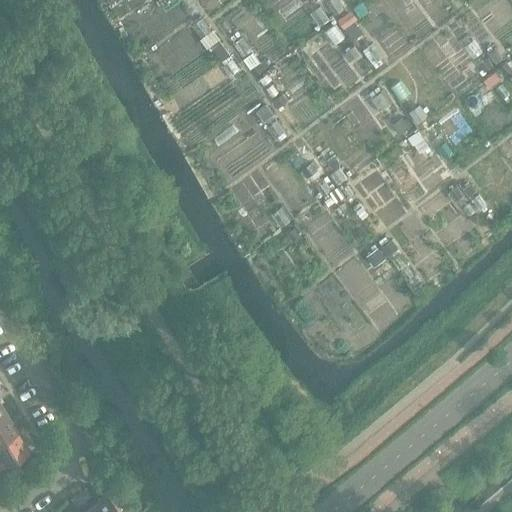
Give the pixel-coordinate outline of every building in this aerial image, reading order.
[(0,440),(17,430),(6,412),(0,415),(0,440)] [(17,430),(0,440),(0,466),(29,450),(17,430)] [(78,492),(85,501),(92,495),(85,487),(78,492)] [(88,505),(93,511),(122,511),(106,491),(88,505)] [(79,511),(93,511),(88,505),(85,501),(78,492),(71,498),(81,511),(79,511)]
